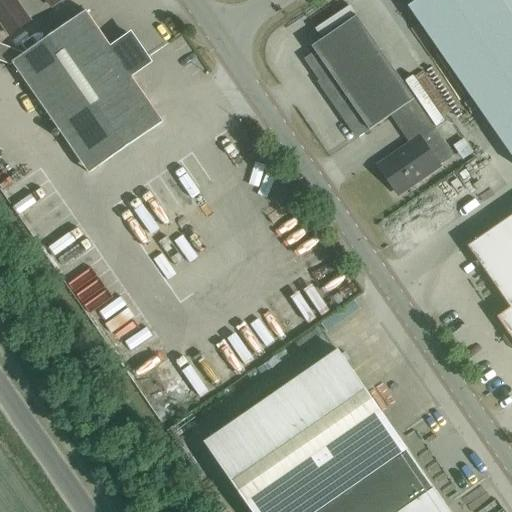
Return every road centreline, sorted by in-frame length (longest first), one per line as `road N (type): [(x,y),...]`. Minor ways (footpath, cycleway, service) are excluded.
road 1 (tertiary): [(511,467),(218,41)]
road 2 (unclassified): [(0,390),(83,511)]
